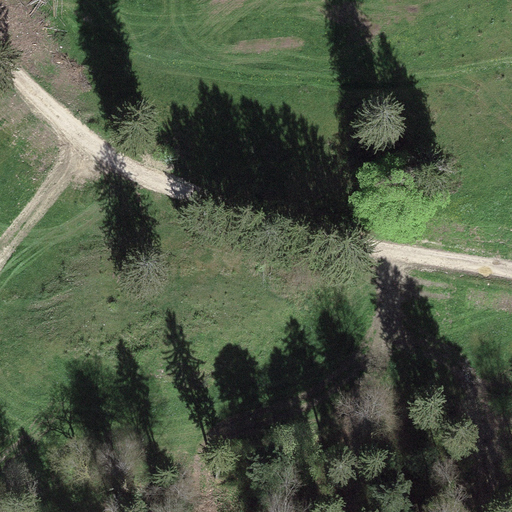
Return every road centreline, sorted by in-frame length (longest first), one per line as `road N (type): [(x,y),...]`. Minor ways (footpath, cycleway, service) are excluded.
road 1 (track): [(0,65),(83,142),(159,186),(347,248),(511,275)]
road 2 (track): [(83,142),(0,255)]
